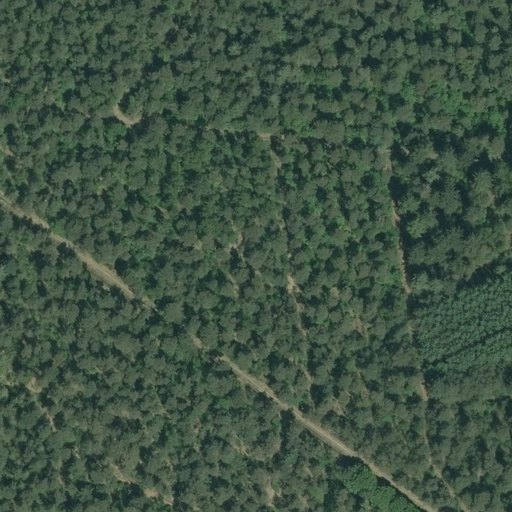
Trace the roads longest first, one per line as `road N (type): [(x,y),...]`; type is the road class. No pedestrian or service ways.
road 1 (track): [(435,511),(0,193)]
road 2 (track): [(511,150),(481,159),(0,110)]
road 3 (track): [(457,511),(427,434),(388,150)]
road 4 (track): [(308,419),(511,401)]
road 5 (track): [(116,122),(121,99),(204,0)]
